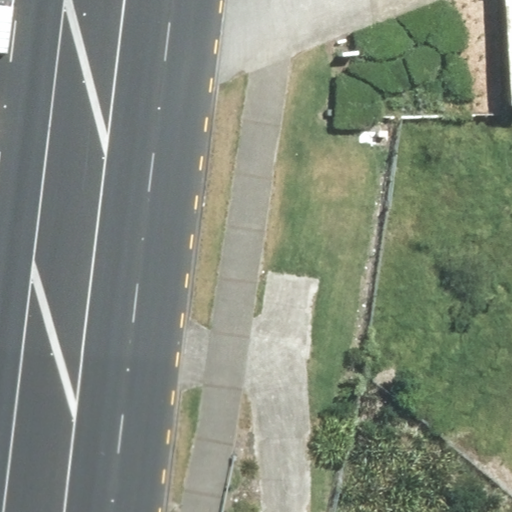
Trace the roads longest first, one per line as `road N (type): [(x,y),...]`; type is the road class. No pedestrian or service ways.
road 1 (primary): [(168,0),(96,511)]
road 2 (primary): [(0,313),(40,0)]
